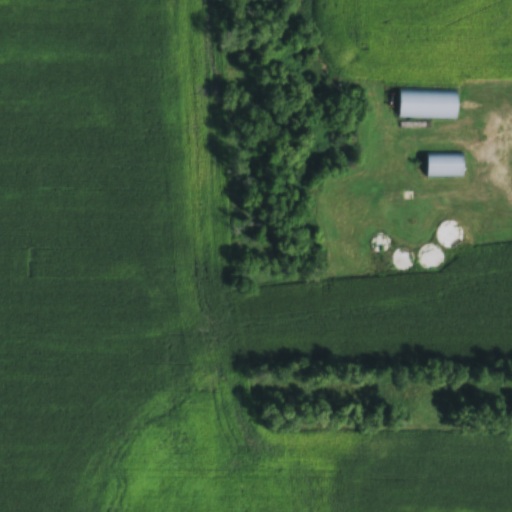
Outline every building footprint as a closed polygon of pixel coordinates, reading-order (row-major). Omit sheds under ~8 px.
[(398,90),(398,119),(456,120),(457,90),(398,90)] [(463,154),(425,154),(425,178),(463,178),(463,154)] [(450,248),(465,235),(451,220),(437,233),(450,248)] [(377,254),(391,245),(384,232),(369,242),(377,254)] [(435,246),(417,255),(426,272),(444,263),(435,246)] [(400,267),(409,259),(402,251),(392,259),(400,267)]
